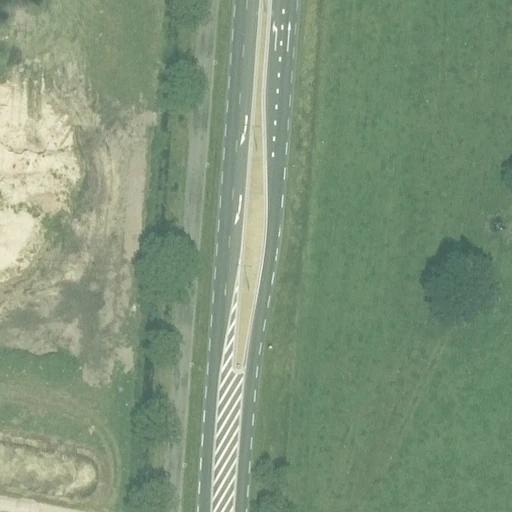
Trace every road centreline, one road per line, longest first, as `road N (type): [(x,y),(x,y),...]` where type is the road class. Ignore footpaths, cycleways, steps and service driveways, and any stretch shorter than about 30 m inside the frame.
road 1 (primary): [(239,511),(289,0)]
road 2 (primary): [(245,0),(205,511)]
road 3 (unclassified): [(168,511),(206,0)]
